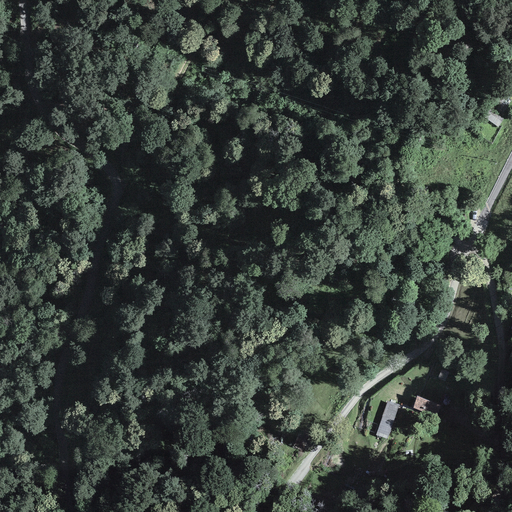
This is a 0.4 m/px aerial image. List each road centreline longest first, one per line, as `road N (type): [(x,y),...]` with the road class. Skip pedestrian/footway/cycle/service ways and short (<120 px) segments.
road 1 (unclassified): [(69,511),(57,387),(117,190),(104,162),(66,137),(38,99),(20,0)]
road 2 (unclassified): [(470,243),(431,339),(355,397),(271,511)]
road 3 (track): [(503,493),(499,335),(487,273),(470,243)]
road 4 (track): [(116,182),(131,113),(166,95),(202,36)]
